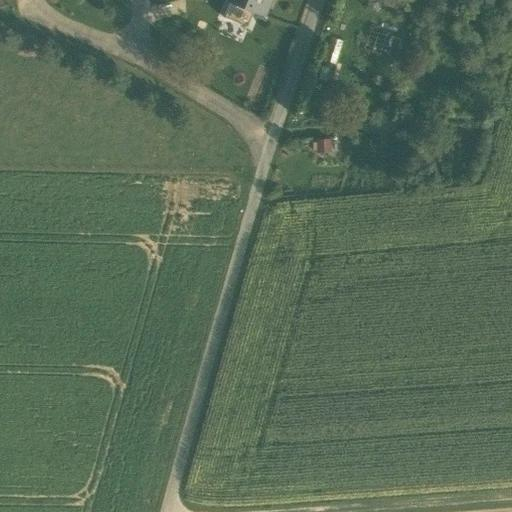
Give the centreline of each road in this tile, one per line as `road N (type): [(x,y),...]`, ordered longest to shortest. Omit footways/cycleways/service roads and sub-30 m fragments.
road 1 (unclassified): [(322,0),(267,155),(164,511)]
road 2 (track): [(332,511),(511,498)]
